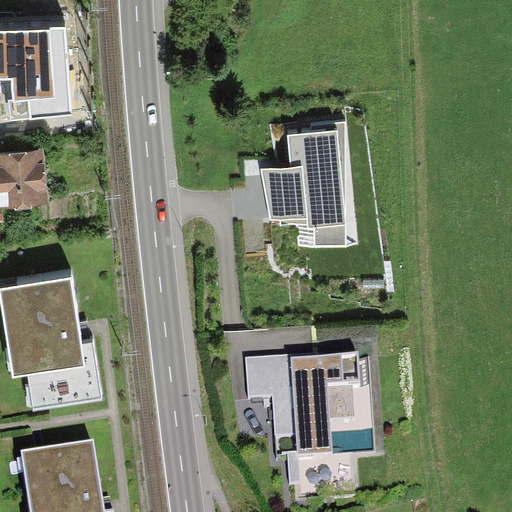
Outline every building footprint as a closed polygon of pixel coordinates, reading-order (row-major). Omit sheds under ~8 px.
[(18,116),(73,115),(70,24),(0,25),(0,77),(17,77),(18,116)] [(346,206),(347,117),(311,120),(312,124),(288,125),(292,156),(261,165),(270,217),(280,216),(281,224),(314,221),(346,218),(346,206)] [(0,202),(42,200),(40,148),(0,149),(0,202)] [(346,218),(314,221),(315,241),(346,242),(346,218)] [(73,325),(65,273),(0,282),(0,304),(9,369),(25,367),(30,405),(98,396),(89,338),(75,340),(73,325)] [(359,360),(359,356),(321,359),(320,353),(245,359),(248,400),(273,398),(276,438),(297,436),(298,453),(288,454),(290,484),(300,484),(298,458),(333,455),(331,429),(374,426),(369,359),(359,360)] [(97,511),(89,452),(20,462),(27,511),(97,511)]
